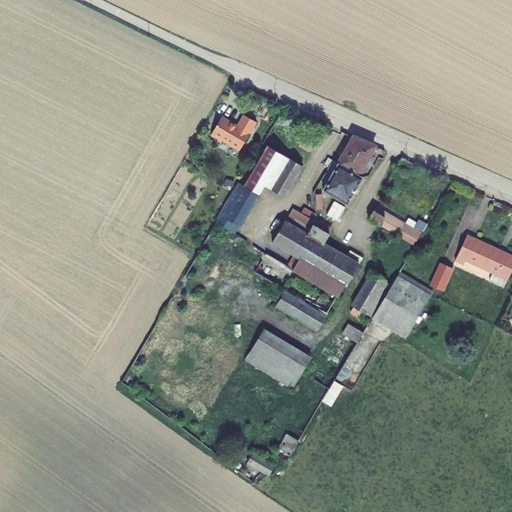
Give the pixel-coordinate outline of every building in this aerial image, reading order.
[(227,126),(216,144),(226,150),(226,149),(244,160),(261,132),(249,125),(242,136),(227,126)] [(339,171),(363,184),(380,153),(355,143),(339,171)] [(243,194),(220,232),(240,244),(270,193),(288,204),(305,177),(273,157),(248,197),(243,194)] [(350,214),(366,186),(363,184),(339,171),(323,199),(350,214)] [(375,205),(368,218),(414,243),(421,230),(375,205)] [(379,225),(378,227),(407,243),(401,254),(414,261),(421,249),(379,225)] [(271,249),(300,266),(312,243),(304,239),(284,227),(271,249)] [(378,227),(372,238),(401,254),(407,243),(378,227)] [(306,285),(345,307),(365,273),(335,255),(343,242),(321,229),(312,243),(300,266),(313,273),(306,285)] [(508,290),(511,281),(511,258),(472,240),(460,265),(468,269),(470,266),(496,277),(493,283),(508,290)] [(306,285),(293,277),(263,260),(253,276),(284,293),(298,300),(306,285)] [(313,273),(300,266),(293,277),(306,285),(313,273)] [(445,268),(435,289),(446,295),(456,273),(445,268)] [(438,297),(405,277),(397,290),(431,307),(435,301),(438,297)] [(374,329),(377,324),(397,290),(378,280),(361,308),(366,311),(360,321),(374,329)] [(326,341),(345,307),(306,285),(298,300),(284,293),(275,311),(326,341)] [(397,290),(377,324),(410,344),(431,307),(397,290)] [(348,323),(342,333),(357,341),(363,331),(348,323)] [(262,335),(251,354),(303,383),(314,364),(262,335)] [(284,432),(274,454),(288,461),(298,439),(284,432)] [(246,462),(268,476),(275,464),(253,451),(246,462)]
